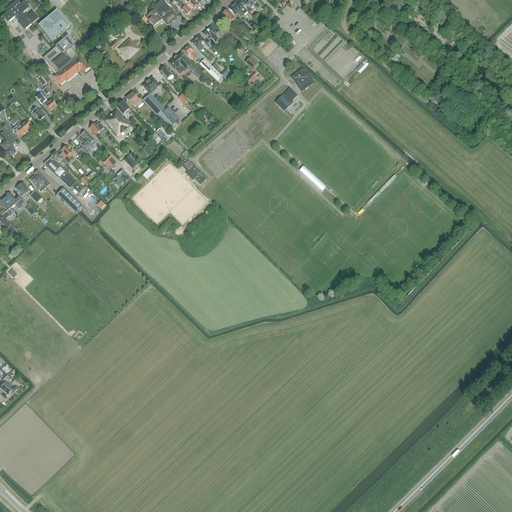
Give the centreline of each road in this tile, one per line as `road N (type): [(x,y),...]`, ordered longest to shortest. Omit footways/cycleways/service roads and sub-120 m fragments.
road 1 (tertiary): [(0,195),(224,5)]
road 2 (unknown): [(349,0),(342,25),(348,35),(455,129),(470,126),(486,103)]
road 3 (trunk): [(390,511),(511,391)]
